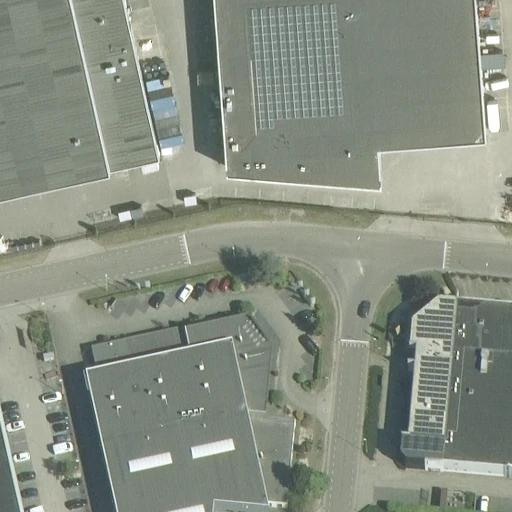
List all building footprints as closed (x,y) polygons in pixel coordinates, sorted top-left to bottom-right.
[(0,0),(0,191),(159,156),(124,0),(0,0)] [(214,0),(221,85),(224,132),(227,168),(381,181),(378,142),(486,134),(476,0),(214,0)] [(511,476),(511,312),(438,306),(412,328),(410,352),(409,352),(409,353),(405,357),(404,365),(407,369),(407,371),(414,371),(408,443),(401,442),(401,443),(402,443),(400,460),(406,467),(511,476)] [(267,511),(267,506),(286,508),(294,422),(265,419),(272,353),(247,320),(185,334),(184,330),(91,350),(97,378),(85,380),(114,511),(267,511)] [(0,511),(17,511),(2,441),(0,432),(0,511)]
